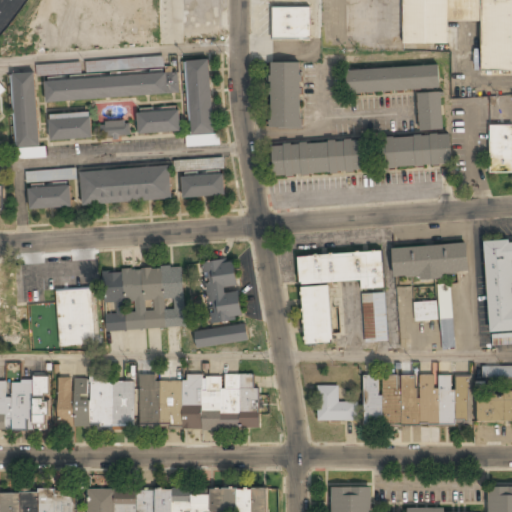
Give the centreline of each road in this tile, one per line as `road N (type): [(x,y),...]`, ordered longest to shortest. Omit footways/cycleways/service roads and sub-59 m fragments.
road 1 (residential): [(0,244),(511,205)]
road 2 (residential): [(0,456),(511,456)]
road 3 (residential): [(234,0),(236,80),(295,456)]
